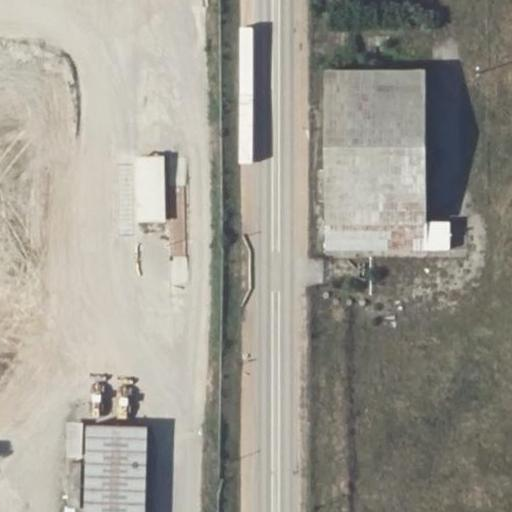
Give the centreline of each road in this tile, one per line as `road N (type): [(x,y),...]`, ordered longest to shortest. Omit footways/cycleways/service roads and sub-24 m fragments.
road 1 (unclassified): [(264,0),(263,511)]
road 2 (unclassified): [(286,511),(286,0)]
road 3 (unknown): [(178,29),(107,135),(92,170),(92,207),(106,289),(180,420)]
